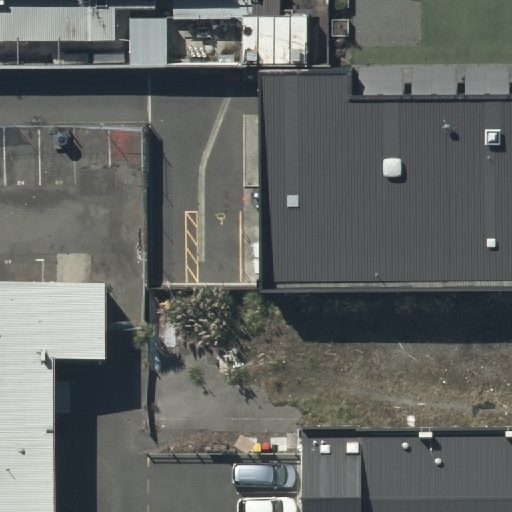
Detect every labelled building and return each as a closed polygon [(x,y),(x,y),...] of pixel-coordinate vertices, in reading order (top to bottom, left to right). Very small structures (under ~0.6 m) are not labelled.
[(240,0),(0,0),(0,59),(121,58),(120,23),(241,22),(240,0)] [(232,33),(130,33),(130,85),(232,84),(232,33)] [(356,66),(267,66),(268,284),(511,282),(511,89),(356,90),(356,66)] [(0,511),(62,511),(62,393),(111,393),(110,311),(0,311),(0,511)] [(511,511),(511,435),(300,435),(300,511),(511,511)]
